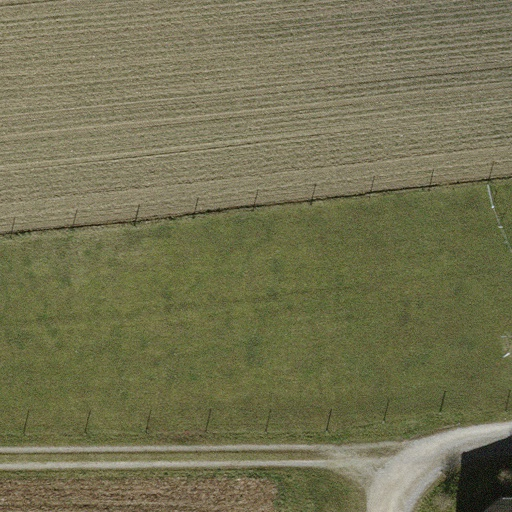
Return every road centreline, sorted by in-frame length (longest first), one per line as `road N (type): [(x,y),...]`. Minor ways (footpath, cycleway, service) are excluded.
road 1 (track): [(0,458),(390,459)]
road 2 (track): [(390,459),(511,443)]
